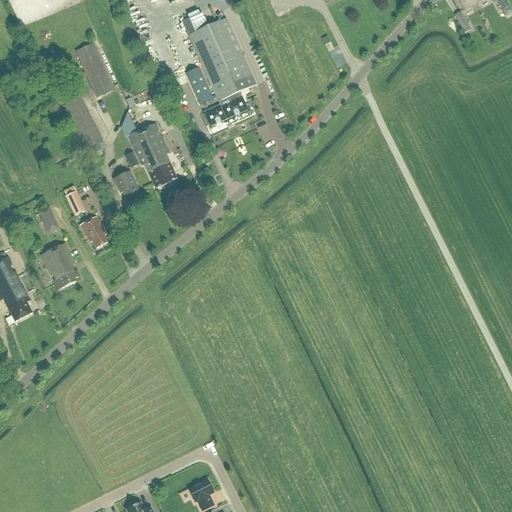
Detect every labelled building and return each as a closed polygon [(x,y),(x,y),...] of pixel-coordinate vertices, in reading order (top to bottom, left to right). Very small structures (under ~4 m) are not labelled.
[(456,0),(463,11),(470,7),(475,4),(481,0),(456,0)] [(495,0),(503,11),(510,7),(505,0),(495,0)] [(511,13),(511,10),(510,7),(502,12),(506,17),(511,13)] [(471,30),(461,12),(454,16),(464,34),(471,30)] [(131,22),(141,18),(139,13),(129,17),(131,22)] [(224,108),(229,120),(247,111),(239,94),(256,86),(226,19),(188,36),(218,103),(229,98),(232,105),(224,108)] [(96,97),(113,89),(94,44),(76,52),(96,97)] [(200,73),(187,78),(199,106),(211,101),(200,73)] [(57,100),(62,108),(84,151),(102,142),(80,99),(76,90),(57,100)] [(229,120),(224,108),(222,109),(220,106),(203,113),(210,128),(229,120)] [(144,166),(156,190),(177,181),(169,165),(165,156),(169,155),(155,125),(127,138),(141,168),(144,166)] [(125,157),(131,170),(139,166),(134,153),(125,157)] [(144,203),(139,191),(130,173),(114,181),(120,195),(123,193),(131,209),(144,203)] [(85,213),(80,199),(77,192),(76,193),(73,188),(64,192),(67,197),(65,198),(68,204),(74,218),(85,213)] [(96,250),(108,244),(104,237),(106,236),(96,218),(79,227),(90,244),(92,243),(96,250)] [(72,266),(74,266),(65,245),(42,256),(58,291),(76,283),(75,280),(80,277),(77,271),(75,272),(72,266)] [(10,267),(12,266),(8,258),(0,262),(0,302),(3,301),(15,324),(32,314),(27,304),(30,302),(15,272),(13,273),(10,267)] [(214,494),(207,481),(188,490),(195,503),(197,502),(201,511),(202,511),(214,506),(209,496),(214,494)]
